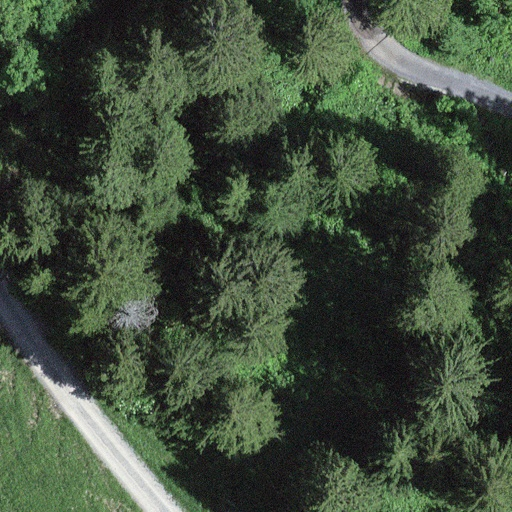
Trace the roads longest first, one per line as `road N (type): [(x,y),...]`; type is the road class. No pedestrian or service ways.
road 1 (track): [(160,511),(0,294)]
road 2 (track): [(348,0),(381,50),(511,109)]
